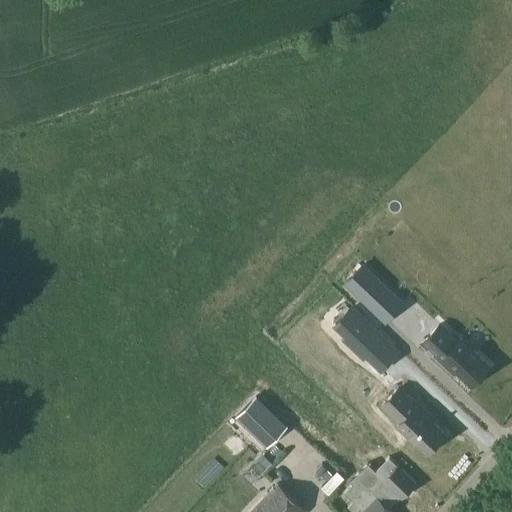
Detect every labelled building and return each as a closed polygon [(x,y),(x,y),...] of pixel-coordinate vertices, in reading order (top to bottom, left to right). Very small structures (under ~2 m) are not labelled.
[(419,227),(403,243),(452,295),(435,312),(437,314),(471,281),(419,227)] [(382,283),(362,264),(354,273),(346,282),(366,301),(386,320),(403,303),(382,283)] [(364,318),(352,306),(335,324),(347,336),(370,357),(387,340),(364,318)] [(440,324),(421,344),(453,375),(456,372),(470,387),(489,367),(460,339),(458,341),(440,324)] [(402,389),(384,409),(400,426),(399,428),(427,455),(446,435),(420,410),(422,408),(402,389)] [(286,424),(257,395),(236,416),(266,445),(286,424)] [(352,482),(344,490),(354,499),(348,506),(353,511),(393,511),(388,507),(400,494),(402,496),(416,482),(389,455),(375,469),(367,462),(350,480),(352,482)] [(323,511),(327,511),(335,505),(308,475),(298,484),(323,511)] [(304,511),(306,510),(278,483),(250,511),(304,511)]
